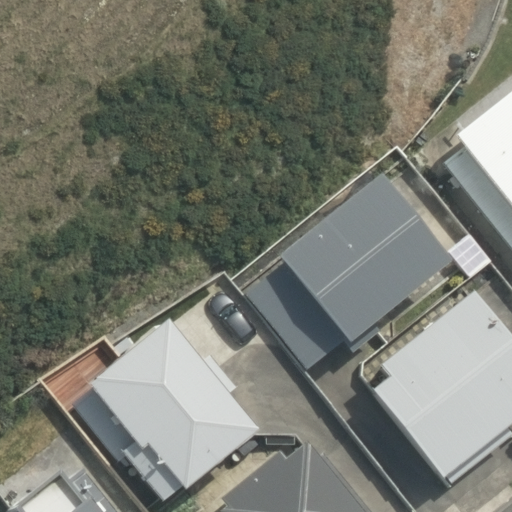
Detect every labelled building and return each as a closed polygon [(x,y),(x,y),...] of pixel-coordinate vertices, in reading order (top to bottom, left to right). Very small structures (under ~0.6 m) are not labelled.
[(511,131),(484,154),(475,142),(444,167),(511,251),(511,131)] [(349,355),(375,333),(367,324),(442,264),(372,178),(271,260),(277,267),(241,296),(302,372),(339,342),(349,355)] [(445,483),(511,428),(511,345),(463,286),(363,368),(376,384),(364,393),(435,479),(439,476),(445,483)] [(194,365),(160,323),(81,387),(85,392),(69,405),(116,463),(121,459),(157,503),(174,489),(176,491),(248,432),(220,398),(231,389),(204,356),(194,365)] [(310,458),(298,443),(275,461),(271,455),(211,501),(217,509),(213,511),(363,511),(318,452),(310,458)] [(109,511),(78,474),(64,485),(55,475),(8,511),(109,511)]
